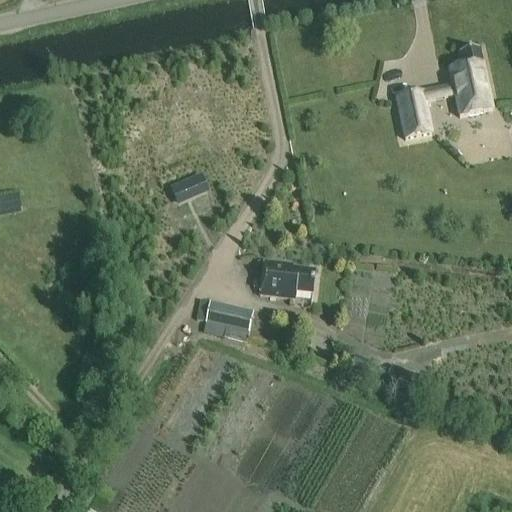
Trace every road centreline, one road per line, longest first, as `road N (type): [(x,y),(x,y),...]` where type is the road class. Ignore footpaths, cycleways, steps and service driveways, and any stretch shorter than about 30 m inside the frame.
road 1 (track): [(48,511),(165,326)]
road 2 (track): [(87,450),(0,362)]
